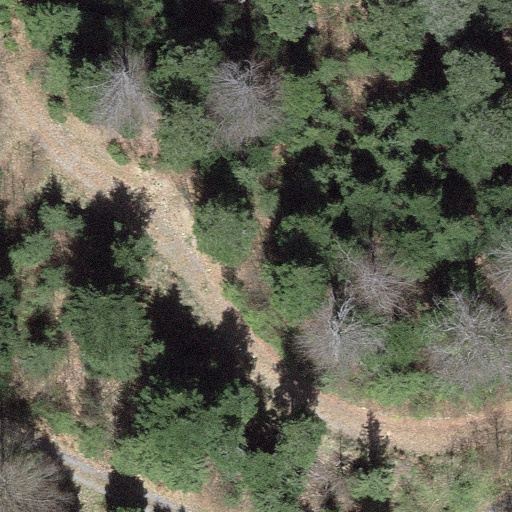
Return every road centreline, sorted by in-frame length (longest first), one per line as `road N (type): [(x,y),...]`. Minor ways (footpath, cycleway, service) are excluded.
road 1 (track): [(511,424),(413,444),(370,435),(274,386),(161,242),(32,123),(0,69)]
road 2 (track): [(163,511),(0,439)]
